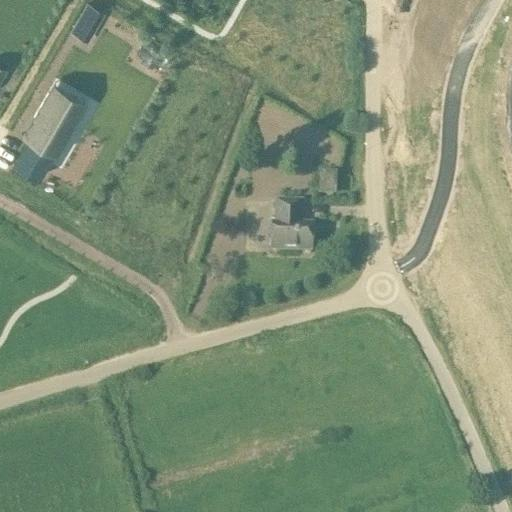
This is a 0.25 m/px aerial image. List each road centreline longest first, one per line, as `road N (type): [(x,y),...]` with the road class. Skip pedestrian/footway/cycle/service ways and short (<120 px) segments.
road 1 (unclassified): [(388,281),(374,0)]
road 2 (unclassified): [(492,511),(421,335),(388,281)]
road 3 (residential): [(0,202),(158,293),(180,346)]
road 4 (unclassified): [(180,346),(388,281)]
road 5 (unclassified): [(0,399),(180,346)]
